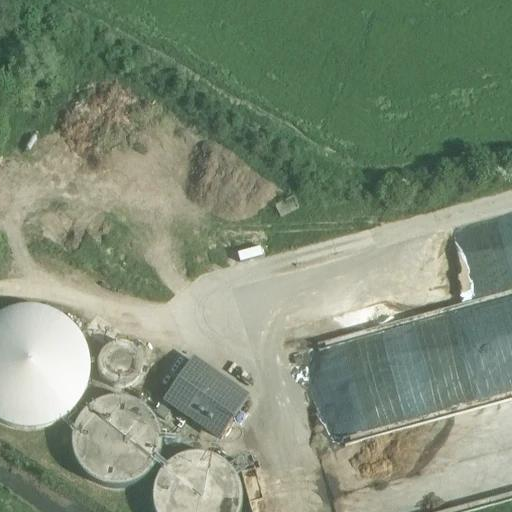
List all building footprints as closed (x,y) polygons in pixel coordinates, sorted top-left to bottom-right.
[(361,325),(511,292),(511,254),(501,257),(498,244),(474,250),(477,261),(376,283),(381,304),(358,309),(361,325)] [(0,422),(1,423),(24,430),(48,427),(68,415),(83,397),(89,374),(87,350),(75,330),(56,315),(33,309),(10,312),(0,317),(0,422)] [(134,350),(117,345),(102,353),(98,369),(106,384),(122,389),(137,381),(142,365),(134,350)] [(164,401),(221,439),(248,400),(192,362),(164,401)] [(127,400),(109,400),(93,406),(80,418),(73,434),(72,451),(79,468),(91,480),(107,488),(124,488),(141,482),(153,470),(161,454),(161,436),(155,420),(143,407),(127,400)] [(403,404),(403,416),(436,417),(436,404),(403,404)] [(208,456),(191,455),(174,461),(161,473),(154,488),(153,506),(154,511),(240,511),(241,510),(242,493),(236,476),(224,463),(208,456)] [(252,506),(265,501),(253,468),(239,473),(252,506)] [(340,501),(339,511),(374,511),(375,511),(363,510),(364,503),(340,501)]
